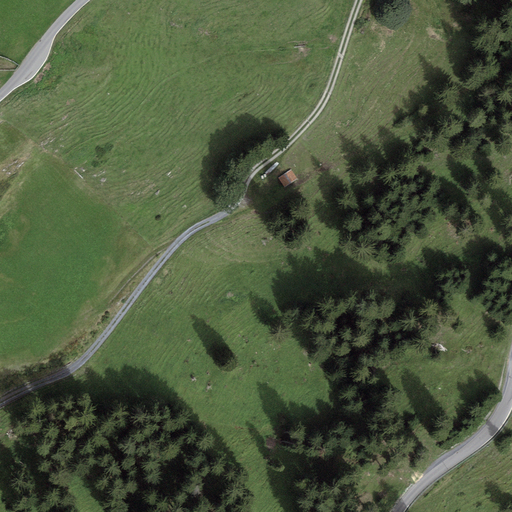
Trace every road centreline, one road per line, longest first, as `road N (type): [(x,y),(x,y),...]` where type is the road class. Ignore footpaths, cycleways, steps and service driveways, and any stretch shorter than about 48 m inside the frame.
road 1 (track): [(360,0),(312,116),(255,168),(233,206),(172,246),(79,364),(0,403)]
road 2 (track): [(240,194),(259,202),(417,120),(511,59)]
road 3 (tertiary): [(399,511),(486,433),(511,384)]
road 4 (tertiary): [(82,0),(0,95)]
